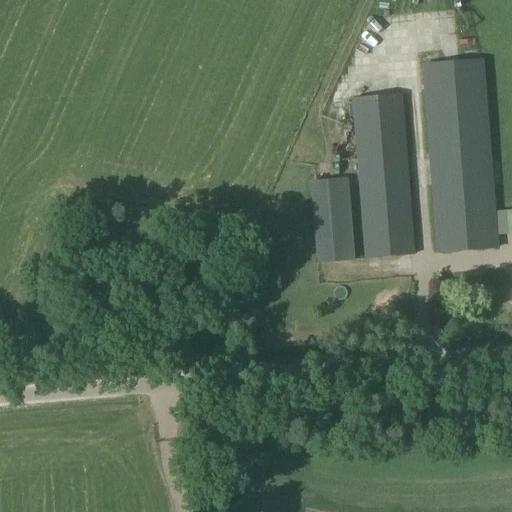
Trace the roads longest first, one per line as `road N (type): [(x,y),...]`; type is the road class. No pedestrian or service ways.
road 1 (unclassified): [(0,394),(511,353)]
road 2 (track): [(170,511),(168,412),(157,381)]
